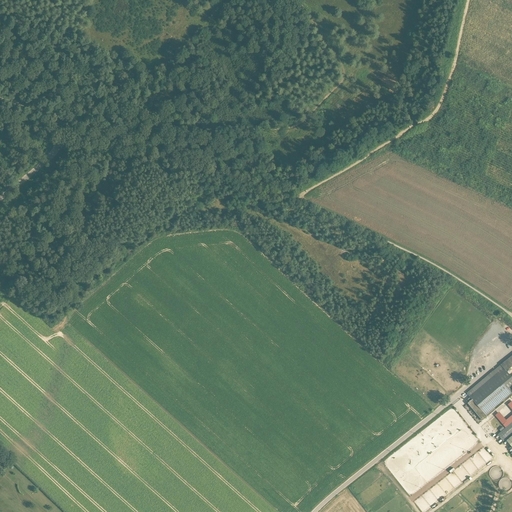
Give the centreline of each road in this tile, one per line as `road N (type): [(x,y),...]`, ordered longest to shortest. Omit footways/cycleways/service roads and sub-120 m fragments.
road 1 (track): [(295,0),(343,72),(305,118),(278,128),(165,134)]
road 2 (track): [(467,0),(445,117),(299,200)]
road 3 (unclassified): [(317,511),(511,352)]
road 4 (unknown): [(511,311),(430,260),(299,200)]
road 5 (unknown): [(299,200),(245,166),(165,134)]
